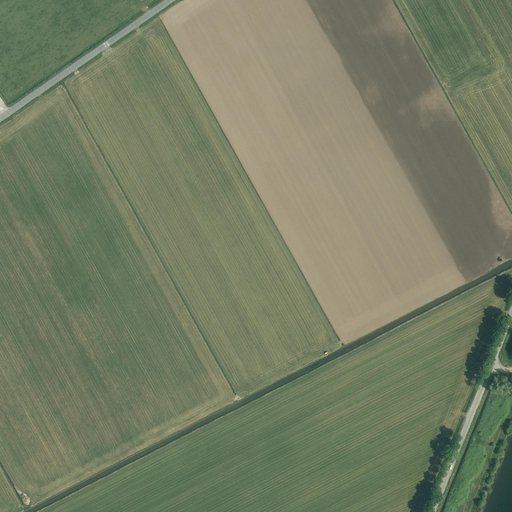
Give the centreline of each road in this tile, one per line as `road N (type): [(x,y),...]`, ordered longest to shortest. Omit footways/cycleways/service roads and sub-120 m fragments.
road 1 (tertiary): [(431,511),(511,310)]
road 2 (unclassified): [(0,120),(172,0)]
